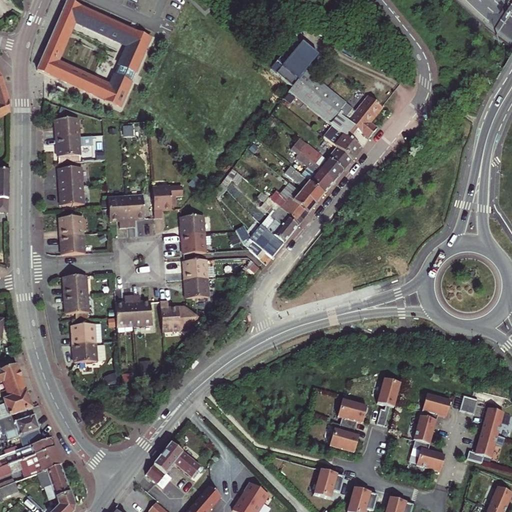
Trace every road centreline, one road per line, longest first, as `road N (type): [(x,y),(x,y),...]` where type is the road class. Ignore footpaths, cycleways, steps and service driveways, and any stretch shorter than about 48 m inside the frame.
road 1 (residential): [(376,0),(418,54),(423,91),(264,287),(258,302),(268,339)]
road 2 (tertiary): [(119,483),(60,412),(31,334),(22,280)]
road 3 (tertiary): [(21,266),(23,48)]
road 4 (secondary): [(119,483),(194,390),(268,339)]
road 5 (residential): [(21,266),(150,258)]
